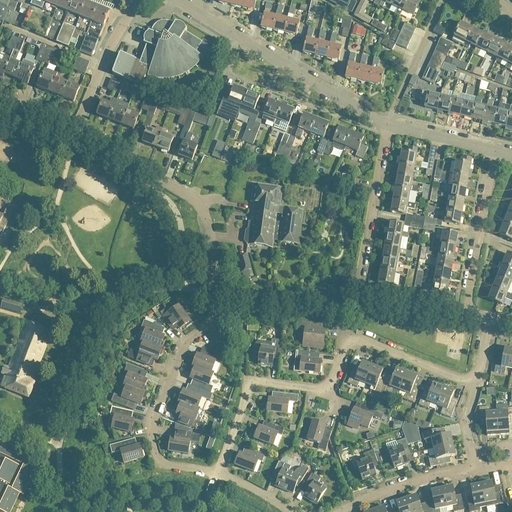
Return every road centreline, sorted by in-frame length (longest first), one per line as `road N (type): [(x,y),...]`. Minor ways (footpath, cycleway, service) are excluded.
road 1 (residential): [(74,130),(188,196),(204,215),(211,306),(201,330),(183,343),(150,435),(155,455),(169,465),(217,474)]
road 2 (residential): [(217,474),(248,390),(259,382),(317,389),(331,379),(349,341),(475,385)]
road 3 (residential): [(464,312),(358,288),(385,124)]
road 4 (tertiary): [(385,124),(175,0)]
road 5 (residential): [(464,312),(494,151)]
road 6 (residential): [(74,130),(139,0)]
road 7 (residential): [(338,511),(473,466)]
